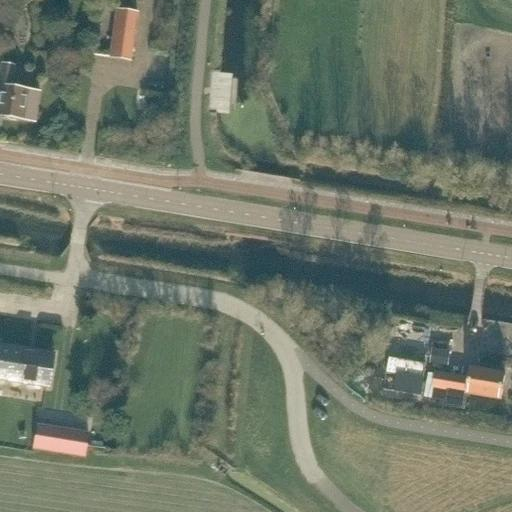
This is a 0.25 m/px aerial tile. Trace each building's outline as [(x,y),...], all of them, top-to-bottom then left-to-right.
[(129,61),(136,14),(116,11),(109,58),(129,61)] [(9,88),(12,66),(0,65),(0,116),(6,118),(8,120),(15,121),(18,120),(34,122),(39,93),(9,88)] [(0,380),(48,388),(54,354),(0,344),(0,380)] [(502,400),(506,373),(472,367),(470,379),(436,373),(432,399),(445,401),(444,406),(465,410),(468,394),(502,400)] [(36,425),(33,449),(44,451),(48,427),(36,425)] [(64,430),(60,453),(84,457),(85,446),(87,434),(64,430)]
